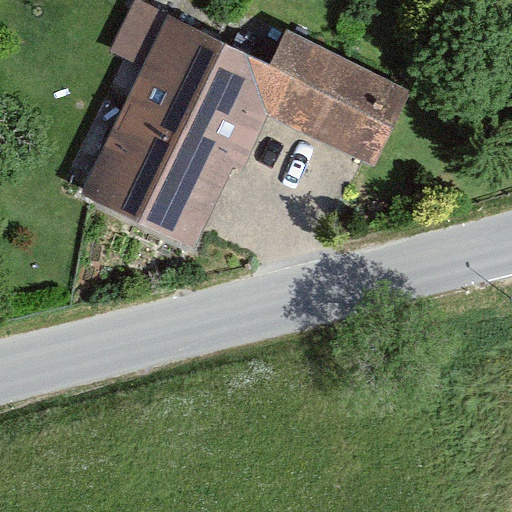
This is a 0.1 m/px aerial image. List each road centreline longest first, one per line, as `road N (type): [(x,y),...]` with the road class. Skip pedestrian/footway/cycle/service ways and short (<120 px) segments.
road 1 (tertiary): [(511,248),(0,376)]
road 2 (unknown): [(257,158),(308,299)]
